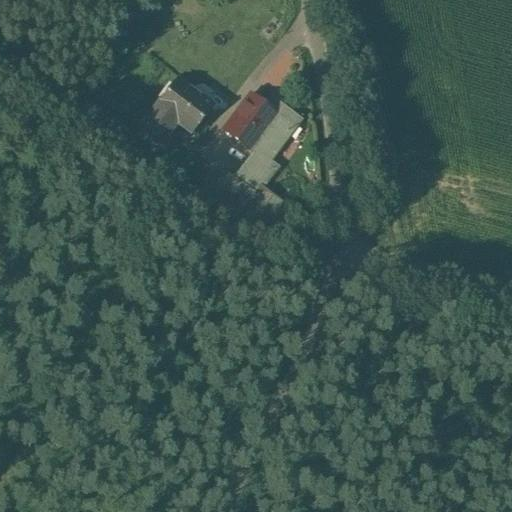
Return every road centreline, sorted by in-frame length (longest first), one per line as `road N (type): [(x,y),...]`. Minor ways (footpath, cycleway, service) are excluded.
road 1 (track): [(0,77),(153,186),(210,215),(352,253)]
road 2 (unclassified): [(221,511),(352,253)]
road 3 (unclassified): [(352,253),(308,0)]
road 4 (unclassified): [(352,253),(511,296)]
